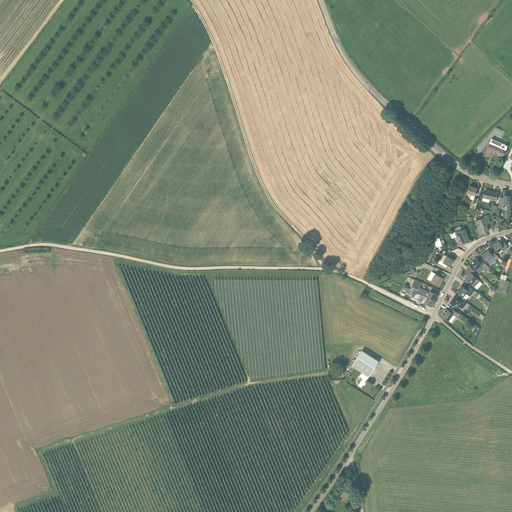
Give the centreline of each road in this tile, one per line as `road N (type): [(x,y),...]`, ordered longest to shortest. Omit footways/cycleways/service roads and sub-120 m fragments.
road 1 (tertiary): [(310,511),(396,382),(465,255),(511,230)]
road 2 (track): [(327,270),(178,268),(54,245),(0,250)]
road 3 (track): [(188,0),(216,51),(268,198),(327,270)]
road 4 (tertiary): [(511,185),(461,168),(374,93),(348,64),(320,0)]
road 5 (track): [(327,270),(428,311),(511,373)]
